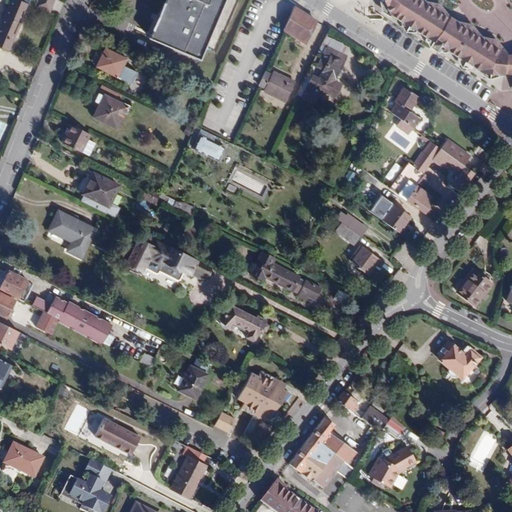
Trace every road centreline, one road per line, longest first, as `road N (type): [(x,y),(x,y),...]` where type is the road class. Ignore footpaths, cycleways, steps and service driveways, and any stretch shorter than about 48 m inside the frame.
road 1 (tertiary): [(407,286),(232,511)]
road 2 (residential): [(511,131),(312,0)]
road 3 (residential): [(0,200),(70,22)]
road 4 (tertiary): [(511,152),(407,286)]
road 5 (residential): [(511,353),(503,382),(457,435),(453,485)]
road 6 (unknown): [(197,511),(80,441)]
road 7 (residential): [(511,344),(407,286)]
